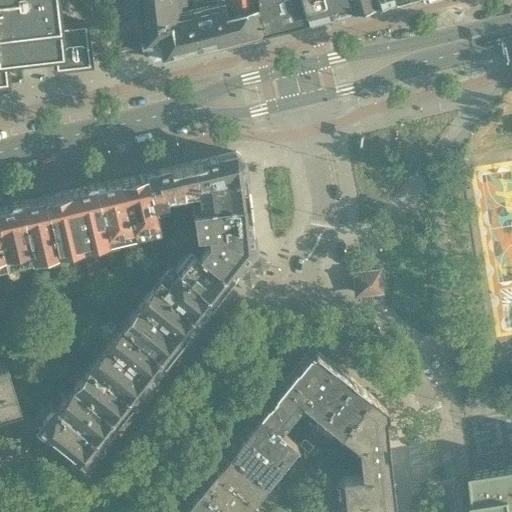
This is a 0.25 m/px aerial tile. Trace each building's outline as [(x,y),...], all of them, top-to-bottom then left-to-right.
[(88,61),(84,21),(58,24),(54,0),(0,0),(0,84),(7,83),(4,61),(17,59),(17,61),(21,60),(21,58),(36,56),(36,59),(40,58),(40,56),(53,55),(55,65),(88,61)] [(141,0),(148,54),(155,59),(266,31),(261,0),(141,0)] [(306,0),(261,0),(266,31),(312,20),(306,0)] [(330,0),(306,0),(312,20),(335,13),(330,0)] [(354,0),(330,0),(335,13),(357,8),(354,0)] [(136,36),(124,38),(126,48),(138,47),(136,36)] [(206,155),(205,158),(191,161),(193,181),(243,174),(241,156),(234,151),(215,155),(213,154),(206,155)] [(191,161),(166,167),(164,165),(157,167),(156,169),(143,172),(153,212),(165,210),(163,194),(181,192),(180,183),(193,181),(191,161)] [(143,172),(120,177),(132,231),(156,225),(153,212),(143,172)] [(243,174),(193,181),(180,183),(181,192),(195,190),(197,205),(249,198),(247,186),(244,184),(243,174)] [(120,177),(103,181),(100,179),(93,181),(106,237),(132,231),(120,177)] [(87,182),(85,186),(68,189),(81,243),(106,237),(93,181),(87,182)] [(68,189),(44,195),(56,249),(81,243),(68,189)] [(267,218),(296,213),(292,191),(263,197),(267,218)] [(56,249),(44,195),(26,199),(23,197),(18,198),(18,201),(31,255),(56,249)] [(10,200),(9,203),(0,205),(0,239),(5,261),(31,255),(18,201),(18,198),(10,200)] [(248,215),(250,213),(249,198),(197,205),(189,206),(193,232),(194,232),(205,230),(250,224),(248,215)] [(173,212),(171,225),(181,226),(183,213),(173,212)] [(227,276),(252,244),(250,224),(205,230),(194,232),(194,233),(187,245),(196,252),(227,276)] [(196,252),(187,245),(186,244),(171,263),(211,296),(218,287),(221,287),(225,282),(225,279),(227,276),(196,252)] [(211,296),(171,263),(166,260),(150,281),(196,318),(210,301),(209,298),(211,296)] [(377,271),(354,273),(356,292),(378,290),(377,271)] [(196,318),(150,281),(134,300),(179,336),(186,327),(189,327),(196,318)] [(179,336),(134,300),(118,321),(162,357),(170,347),(173,347),(177,342),(176,339),(179,336)] [(162,357),(118,321),(102,341),(148,378),(161,362),(160,359),(162,357)] [(148,378),(102,341),(86,361),(130,396),(131,395),(134,395),(148,378)] [(306,349),(280,382),(301,400),(331,361),(315,348),(306,349)] [(130,396),(86,361),(70,382),(114,417),(115,416),(118,416),(122,410),(121,407),(130,396)] [(319,415),(349,376),(331,361),(301,400),(309,406),(319,415)] [(17,403),(12,386),(5,364),(0,365),(0,413),(18,408),(17,403)] [(369,392),(349,376),(319,415),(339,430),(369,392)] [(114,417),(70,382),(54,402),(98,437),(99,439),(106,431),(105,428),(114,417)] [(305,412),(309,406),(301,400),(280,382),(258,410),(280,427),(290,414),(297,419),(303,411),(305,412)] [(21,383),(12,386),(17,403),(27,399),(21,383)] [(381,402),(369,392),(339,430),(356,444),(359,473),(360,475),(389,472),(381,402)] [(98,437),(54,402),(48,398),(31,419),(80,459),(82,457),(85,457),(99,439),(98,437)] [(258,410),(241,430),(280,461),(296,441),(279,428),(280,427),(258,410)] [(241,430),(227,448),(265,480),(280,461),(241,430)] [(314,443),(307,451),(315,458),(322,449),(314,443)] [(227,448),(212,467),(250,499),(265,480),(227,448)] [(289,458),(284,465),(290,469),(295,463),(289,458)] [(511,511),(511,463),(471,470),(474,497),(472,497),(473,511),(511,511)] [(212,467),(196,486),(228,511),(239,511),(250,499),(212,467)] [(392,511),(391,494),(389,472),(360,475),(359,473),(340,475),(343,511),(392,511)] [(181,504),(190,511),(228,511),(196,486),(181,504)] [(293,490),(288,497),(296,503),(301,496),(293,490)]
